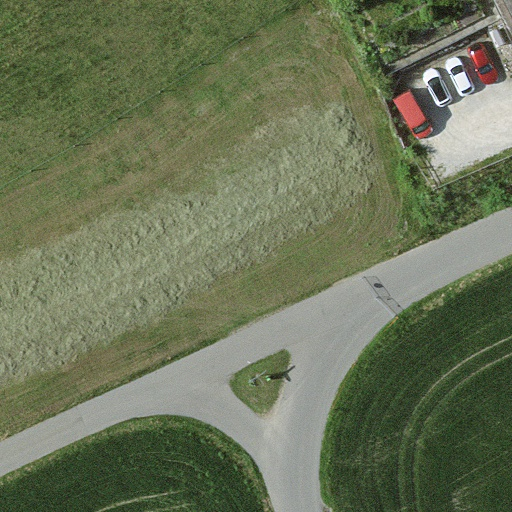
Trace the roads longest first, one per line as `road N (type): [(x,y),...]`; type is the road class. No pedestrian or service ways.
road 1 (unclassified): [(511,228),(321,314)]
road 2 (unclassified): [(173,380),(0,460)]
road 3 (unclassified): [(321,314),(173,380)]
road 4 (unclassified): [(321,314),(284,458)]
road 5 (unclassified): [(284,458),(173,380)]
